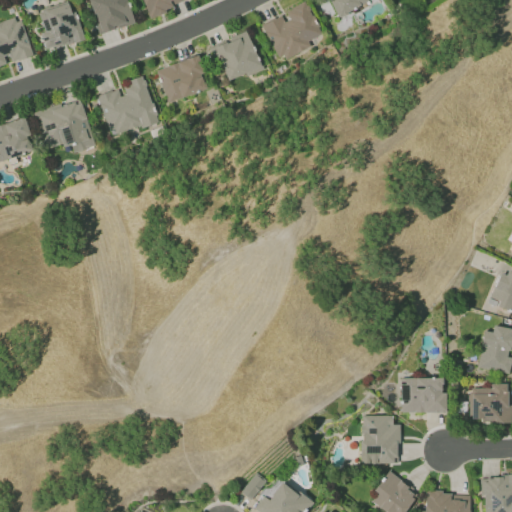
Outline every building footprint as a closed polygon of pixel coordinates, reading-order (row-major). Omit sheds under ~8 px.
[(133,23),(125,0),(87,0),(98,34),(133,23)] [(260,24),(279,61),(309,46),(307,41),(320,34),(304,1),(281,13),(282,13),(260,24)] [(70,2),(37,10),(43,32),(39,33),(44,50),(80,40),(70,2)] [(31,56),(19,17),(0,22),(0,67),(8,65),(7,63),(31,56)] [(225,82),(260,69),(245,31),(210,45),(225,82)] [(155,69),(166,103),(205,90),(199,74),(203,73),(197,56),(155,69)] [(96,96),(109,136),(140,125),(141,128),(157,123),(141,76),(118,83),(119,88),(96,96)] [(93,146),(79,99),(34,112),(46,150),(70,142),(73,153),(93,146)] [(0,161),(30,152),(26,136),(28,135),(23,117),(0,124),(0,161)] [(488,303),(511,311),(511,271),(500,268),(488,303)] [(507,374),(511,354),(509,354),(511,338),(511,328),(492,325),(490,332),(482,330),(475,368),(507,374)] [(444,412),(443,393),(440,393),(440,377),(399,378),(400,413),(444,412)] [(510,423),(510,404),(506,404),(506,383),(489,384),(489,388),(467,388),(467,419),(479,419),(479,423),(510,423)] [(391,415),(360,415),(360,463),(395,463),(395,443),(398,443),(398,424),(391,424),(391,415)] [(371,500),(386,511),(402,511),(417,495),(388,471),(372,490),(376,494),(371,500)] [(265,481),(255,473),(239,492),(249,500),(265,481)] [(511,511),(511,476),(480,477),(481,511),(511,511)] [(255,511),(301,511),(309,501),(279,481),(266,499),(261,496),(252,510),(255,511)] [(467,511),(468,493),(424,492),(423,511),(417,511),(416,511),(467,511)]
